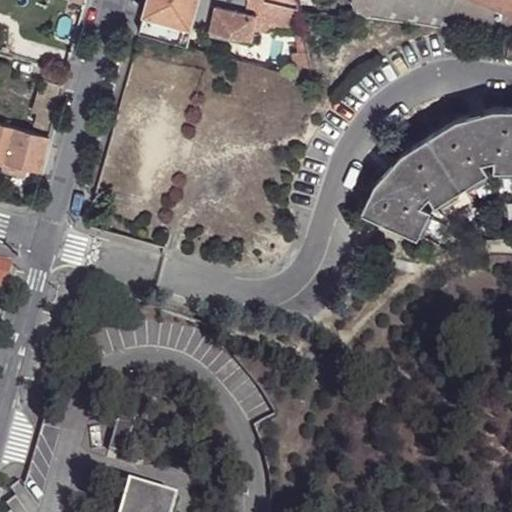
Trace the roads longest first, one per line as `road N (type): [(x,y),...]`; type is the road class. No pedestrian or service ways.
road 1 (residential): [(45,242),(236,294),(266,293),(312,253),(352,152),(391,100),(424,84),(511,78)]
road 2 (residential): [(110,0),(45,242)]
road 3 (residential): [(0,403),(45,242)]
